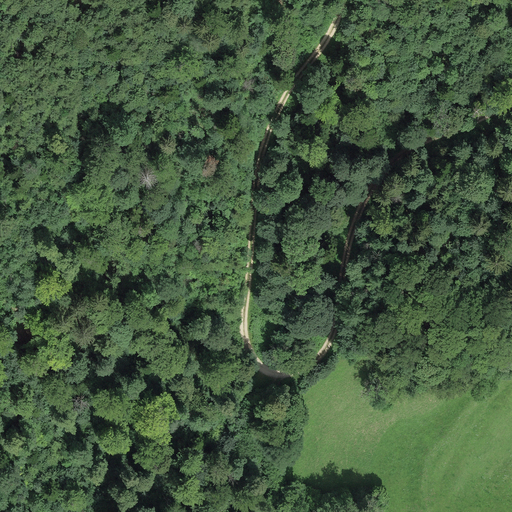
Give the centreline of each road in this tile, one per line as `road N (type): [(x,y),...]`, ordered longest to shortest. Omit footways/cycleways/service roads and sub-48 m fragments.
road 1 (track): [(511,96),(414,143),(382,170),(352,227),(329,338),(298,370),(263,369),(242,335),(256,168),(275,115),(344,0)]
road 2 (track): [(63,251),(72,0)]
road 3 (track): [(279,374),(260,429),(260,511)]
